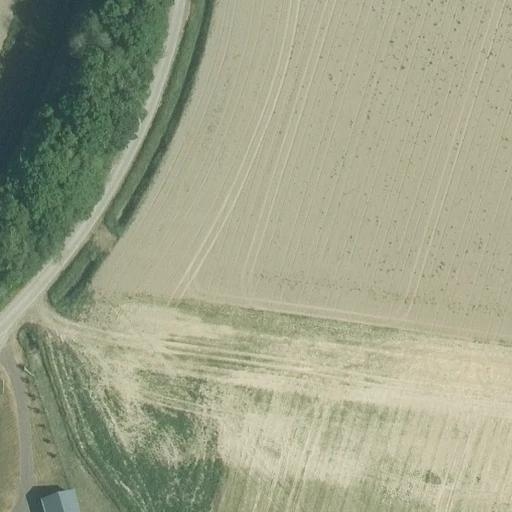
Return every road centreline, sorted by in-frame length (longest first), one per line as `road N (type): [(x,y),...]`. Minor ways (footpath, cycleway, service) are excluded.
road 1 (unclassified): [(0,330),(99,210),(142,117),(174,0)]
road 2 (track): [(0,182),(82,0)]
